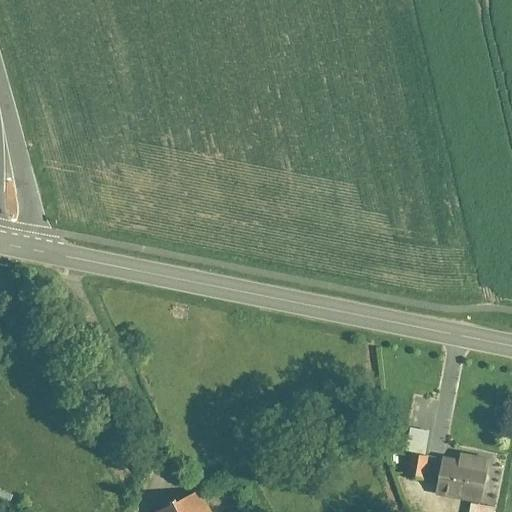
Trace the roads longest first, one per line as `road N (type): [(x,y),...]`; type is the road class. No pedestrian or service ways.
road 1 (tertiary): [(511,348),(3,245)]
road 2 (tertiary): [(0,124),(9,185),(3,245)]
